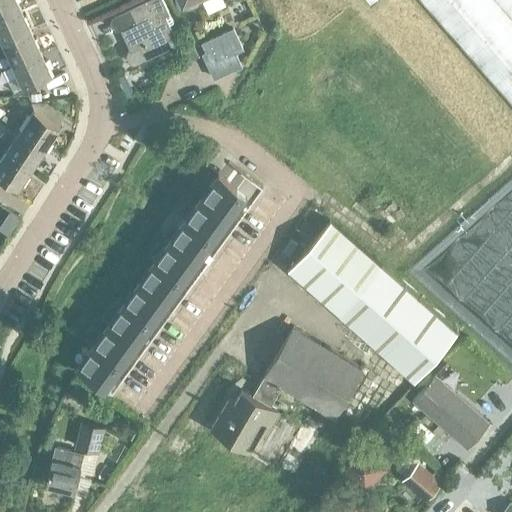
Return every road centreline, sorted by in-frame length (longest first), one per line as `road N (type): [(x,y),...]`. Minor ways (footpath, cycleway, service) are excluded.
road 1 (residential): [(104,120),(200,123),(236,135),(302,196),(145,405)]
road 2 (residential): [(297,488),(385,381),(269,292)]
road 3 (residential): [(104,120),(98,141),(0,284)]
road 4 (residential): [(297,488),(178,404)]
road 5 (residential): [(104,120),(94,77),(58,0)]
